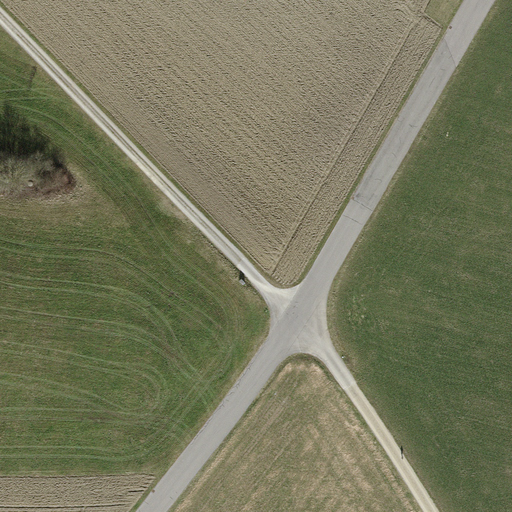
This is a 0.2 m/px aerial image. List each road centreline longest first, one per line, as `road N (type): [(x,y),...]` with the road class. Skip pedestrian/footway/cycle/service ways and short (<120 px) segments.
road 1 (track): [(433,511),(356,389),(298,323),(0,22)]
road 2 (tertiary): [(149,511),(298,323),(479,0)]
